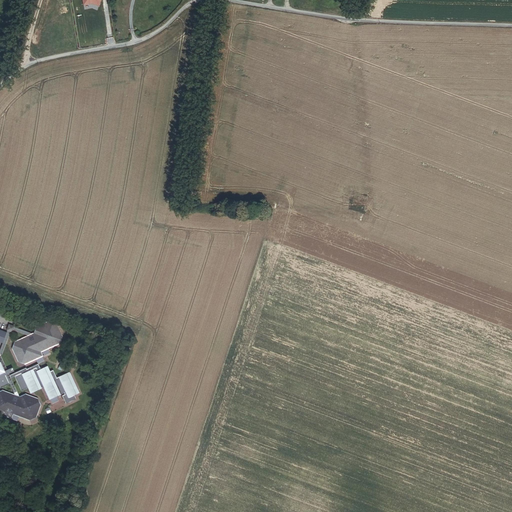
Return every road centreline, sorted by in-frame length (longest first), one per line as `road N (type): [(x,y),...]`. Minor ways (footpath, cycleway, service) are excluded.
road 1 (track): [(74,511),(133,336),(0,289)]
road 2 (unclassified): [(228,0),(356,19),(511,27)]
road 3 (unclassified): [(0,88),(42,61),(153,36),(196,0)]
